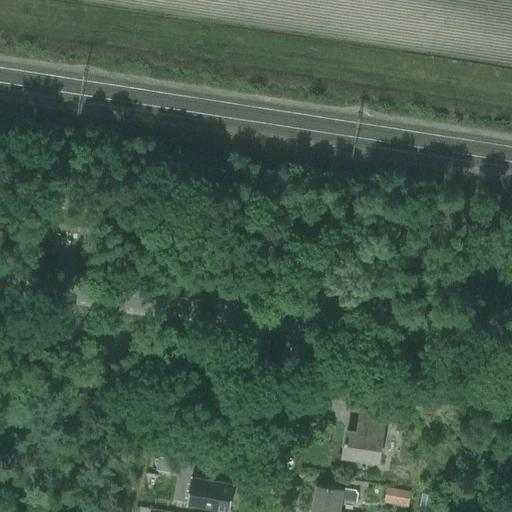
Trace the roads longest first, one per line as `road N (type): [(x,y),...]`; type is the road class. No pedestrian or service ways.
road 1 (tertiary): [(303,314),(180,310),(0,282)]
road 2 (tertiary): [(511,335),(378,314),(303,314)]
road 3 (residential): [(267,511),(303,314)]
